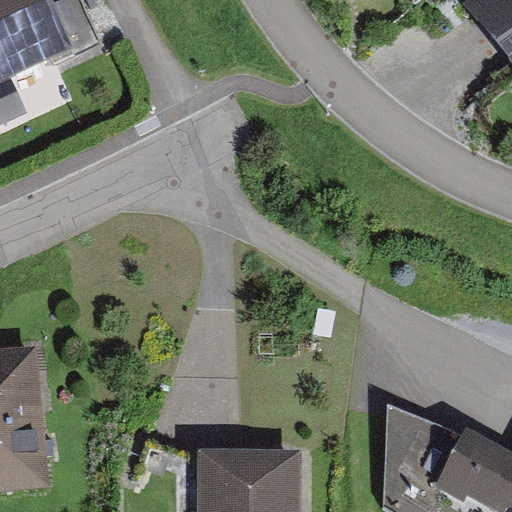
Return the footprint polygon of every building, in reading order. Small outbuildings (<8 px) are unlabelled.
[(77,52),(54,0),(0,0),(0,118),(43,99),(31,72),(77,52)] [(511,0),(469,0),(467,2),(500,41),(511,56),(511,0)] [(43,347),(0,350),(0,482),(53,479),(43,347)] [(511,445),(481,429),(454,480),(511,510),(511,445)] [(308,511),(309,449),(204,448),(203,511),(308,511)]
